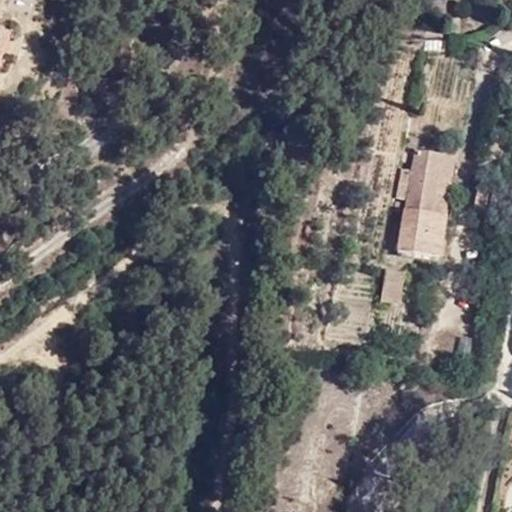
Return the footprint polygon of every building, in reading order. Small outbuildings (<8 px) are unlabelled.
[(437,266),(443,224),(432,223),(438,186),(441,164),(417,160),(413,185),(407,183),(405,195),(410,196),(405,217),(402,216),(396,257),(437,266)] [(453,167),(441,164),(438,186),(449,189),(453,167)] [(432,223),(443,224),(449,189),(438,186),(432,223)] [(498,192),(478,189),(474,212),(495,215),(498,192)] [(380,305),(398,310),(402,283),(385,279),(380,305)]
